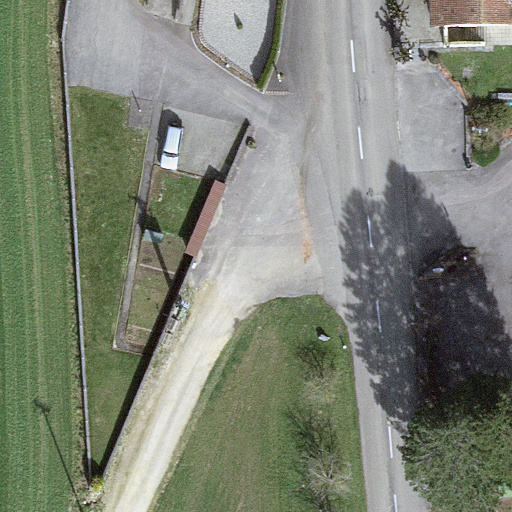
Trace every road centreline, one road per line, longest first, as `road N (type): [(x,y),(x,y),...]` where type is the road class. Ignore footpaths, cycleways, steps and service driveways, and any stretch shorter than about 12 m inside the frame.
road 1 (secondary): [(343,0),(391,511)]
road 2 (track): [(359,156),(237,284),(130,511)]
road 3 (track): [(368,256),(511,202)]
